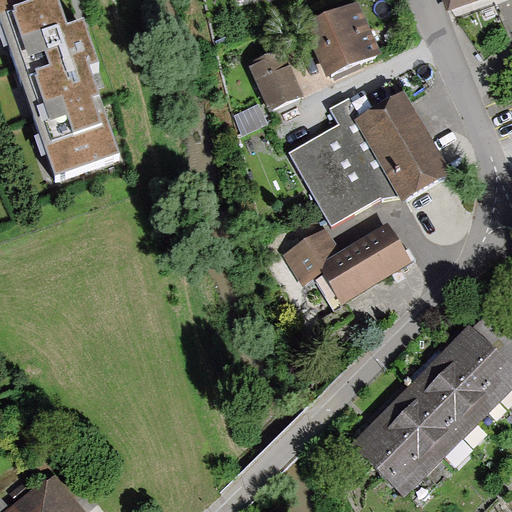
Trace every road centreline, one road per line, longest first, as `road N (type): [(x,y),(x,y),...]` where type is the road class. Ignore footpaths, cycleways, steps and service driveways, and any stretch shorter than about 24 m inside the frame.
road 1 (residential): [(511,206),(455,282),(226,511)]
road 2 (residential): [(424,0),(511,206)]
